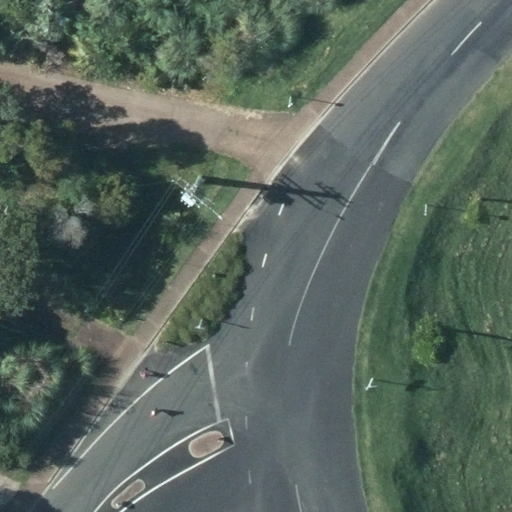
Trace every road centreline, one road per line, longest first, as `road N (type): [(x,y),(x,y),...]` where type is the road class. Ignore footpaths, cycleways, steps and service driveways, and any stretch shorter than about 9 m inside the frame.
road 1 (tertiary): [(502,0),(453,53),(354,192),(322,276),(305,361)]
road 2 (tertiary): [(65,511),(108,458),(167,406),(220,376),(305,361)]
road 3 (tertiary): [(305,361),(308,483)]
road 4 (tertiary): [(308,483),(190,511)]
